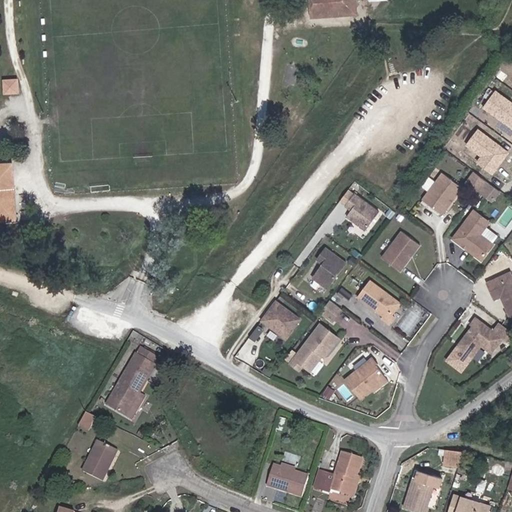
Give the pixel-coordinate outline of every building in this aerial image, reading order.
[(310,0),(308,1),(309,15),(352,10),(351,0),(310,0)] [(406,21),(403,29),(410,31),(413,23),(406,21)] [(4,92),(19,92),(19,77),(4,77),(4,92)] [(511,95),(495,83),(484,98),(511,118),(511,95)] [(492,165),(497,159),(508,144),(478,122),(467,136),(483,148),(478,154),(492,165)] [(6,173),(11,172),(10,159),(0,159),(0,168),(6,169),(6,173)] [(439,206),(459,179),(439,164),(419,191),(439,206)] [(0,215),(15,215),(11,172),(6,173),(6,169),(0,168),(0,215)] [(496,181),(484,172),(476,183),(488,192),(496,181)] [(359,222),(374,203),(350,184),(340,196),(346,201),(341,207),(359,222)] [(476,227),(485,214),(470,203),(449,230),(458,236),(461,236),(463,237),(463,241),(477,252),(489,237),(476,227)] [(397,268),(417,241),(399,227),(379,254),(397,268)] [(323,280),(341,255),(320,240),(312,251),(318,255),(307,269),(323,280)] [(511,304),(511,293),(503,264),(478,272),(484,290),(493,287),(495,293),(492,294),(497,309),(511,304)] [(397,299),(366,275),(353,292),(379,312),(388,311),(397,299)] [(295,311),(271,292),(256,312),(280,330),(295,311)] [(321,296),(312,308),(324,317),(333,305),(321,296)] [(388,311),(379,312),(377,315),(385,320),(390,313),(388,311)] [(500,341),(471,318),(466,325),(468,327),(470,328),(466,334),(462,335),(453,347),(470,360),(479,348),(489,356),(500,341)] [(243,329),(249,333),(257,323),(251,319),(243,329)] [(312,321),(286,355),(294,362),(301,367),(309,357),(309,353),(311,350),(313,352),(315,353),(330,334),(312,321)] [(137,350),(157,359),(160,353),(140,343),(137,350)] [(157,359),(137,350),(109,404),(134,417),(138,407),(131,403),(137,390),(140,392),(157,359)] [(375,361),(369,354),(341,376),(356,396),(369,385),(383,375),(373,362),(375,361)] [(294,362),(286,355),(281,360),(290,367),(294,362)] [(372,388),(385,378),(383,375),(369,385),(372,388)] [(131,403),(138,407),(145,394),(140,392),(137,390),(131,403)] [(101,415),(91,410),(85,423),(94,429),(101,415)] [(108,473),(122,445),(105,436),(90,464),(108,473)] [(351,469),(354,469),(359,452),(337,448),(332,470),(324,469),(320,486),(328,488),(329,483),(349,488),(353,474),(350,473),(351,469)] [(456,450),(441,449),(438,461),(452,465),(456,450)] [(293,464),(280,460),(273,458),(268,479),(302,488),(307,468),(293,464)] [(402,505),(422,510),(429,481),(430,481),(437,483),(439,473),(416,467),(413,477),(409,476),(402,505)] [(353,474),(349,488),(353,489),(358,470),(354,469),(351,469),(350,473),(353,474)] [(484,511),(489,495),(452,485),(447,507),(466,511),(484,511)]
